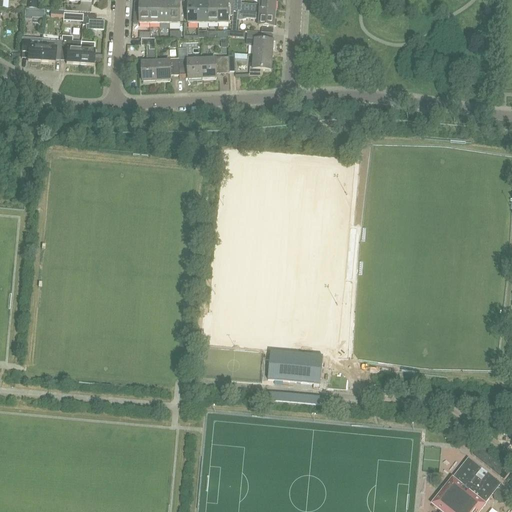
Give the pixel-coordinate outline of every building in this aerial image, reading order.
[(149,0),(144,0),(144,2),(139,2),(139,12),(139,24),(150,24),(150,2),(149,0)] [(183,0),(184,0),(184,8),(188,8),(188,24),(198,24),(198,2),(188,2),(188,0),(189,0),(188,0),(183,0)] [(229,24),(229,20),(232,20),(233,12),(233,0),(228,0),(228,2),(218,2),(218,24),(229,24)] [(241,4),(241,0),(233,0),(233,12),(240,12),(241,12),(241,4)] [(260,0),(260,14),(275,15),(276,1),(269,1),(269,0),(260,0)] [(160,2),(150,2),(150,24),(160,24),(160,2)] [(170,2),(160,2),(160,24),(170,24),(170,2)] [(180,2),(170,2),(170,24),(180,24),(180,2)] [(209,24),(208,2),(198,2),(198,24),(209,24)] [(218,24),(218,2),(208,2),(209,24),(218,24)] [(80,13),(93,13),(93,5),(80,5),(80,13)] [(238,32),(239,21),(240,12),(233,12),(232,20),(232,32),(238,32)] [(260,14),(241,12),(240,12),(239,21),(241,21),(247,19),(259,20),(259,27),(274,28),(274,27),(276,27),(277,21),(275,21),(275,15),(260,14)] [(83,15),(82,26),(86,26),(88,26),(88,22),(96,23),(96,16),(83,15)] [(86,26),(86,29),(95,30),(95,31),(104,31),(104,23),(96,23),(88,22),(88,26),(86,26)] [(255,42),(254,56),(257,56),(272,57),(273,42),(262,41),(262,35),(248,34),(247,42),(255,42)] [(72,42),(72,37),(62,37),(61,42),(61,57),(67,57),(66,64),(80,65),(81,44),(81,43),(72,42)] [(27,62),(41,63),(42,41),(24,39),(23,40),(22,55),(28,55),(27,62)] [(145,39),(141,39),(141,46),(149,47),(149,51),(155,51),(155,39),(150,39),(145,39)] [(61,57),(61,42),(42,41),(41,63),(54,64),(55,56),(61,57)] [(80,65),(93,66),(94,44),(88,43),(88,44),(81,44),(80,65)] [(178,60),(179,76),(186,76),(186,75),(188,74),(189,80),(202,80),(201,61),(188,61),(187,51),(178,52),(178,60)] [(263,71),(271,72),(272,57),(257,56),(254,56),(253,65),(250,65),(249,78),(263,78),(263,71)] [(201,61),(202,80),(217,79),(217,74),(226,74),(225,57),(216,58),(216,60),(201,61)] [(156,63),(157,82),(171,81),(170,75),(173,75),(173,77),(179,76),(178,60),(170,60),(170,62),(156,63)] [(157,82),(156,63),(142,63),(142,83),(157,82)] [(320,385),(323,357),(270,352),(268,380),(312,384),(312,389),(320,390),(320,385)] [(276,394),(262,392),(261,400),(276,402),(276,394)] [(504,481),(510,473),(477,447),(471,454),(504,481)] [(468,458),(454,476),(431,504),(441,511),(440,511),(473,511),(481,502),(485,504),(501,484),(487,474),(488,473),(482,469),(481,469),(468,458)] [(511,511),(511,497),(500,511),(491,511),(488,509),(485,511),(511,511)]
